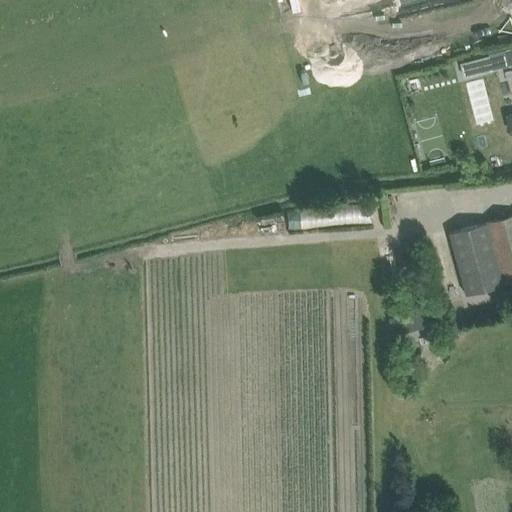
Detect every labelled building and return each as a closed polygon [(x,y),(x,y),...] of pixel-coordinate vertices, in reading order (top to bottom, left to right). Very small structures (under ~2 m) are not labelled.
[(469,58),(494,52),(491,37),(466,42),(469,58)] [(343,192),(343,205),(374,205),(375,192),(343,192)] [(315,210),(315,197),(293,196),(292,209),(315,210)] [(511,215),(450,231),(466,294),(511,282),(511,215)] [(421,308),(404,313),(409,330),(425,326),(424,320),(421,308)] [(480,331),(497,330),(497,320),(480,321),(480,331)]
